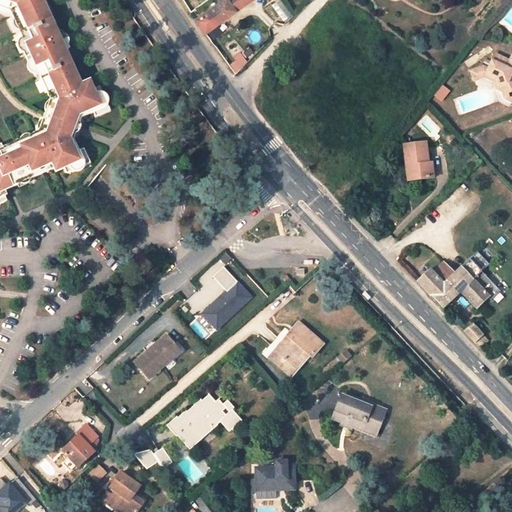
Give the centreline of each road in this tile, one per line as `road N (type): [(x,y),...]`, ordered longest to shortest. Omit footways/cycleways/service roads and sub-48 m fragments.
road 1 (residential): [(291,168),(0,442)]
road 2 (primary): [(511,403),(291,168)]
road 3 (unknown): [(278,302),(128,434),(75,372)]
road 4 (primary): [(291,168),(164,0)]
